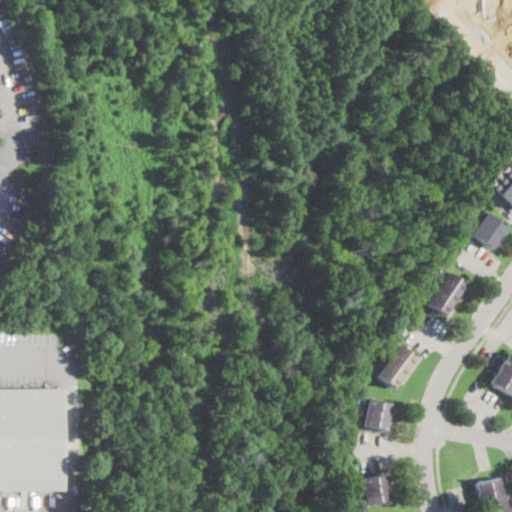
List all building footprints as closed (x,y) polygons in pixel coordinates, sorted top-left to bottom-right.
[(511,206),(499,193),(511,178),(511,206)] [(502,231),(488,249),(469,234),(486,212),(505,227),(502,231)] [(457,294),(442,316),(423,303),(445,271),(464,284),(457,294)] [(397,381),(391,388),(374,375),(396,345),(397,344),(414,357),(397,381)] [(511,389),(508,396),(488,383),(507,353),(511,356),(511,389)] [(0,389),(59,389),(59,491),(0,491),(0,389)] [(389,410),(385,430),(359,425),(364,399),(390,404),(389,410)] [(388,501),(364,505),(359,478),(384,474),(388,501)] [(506,511),(479,511),(472,484),(496,478),(506,511)]
